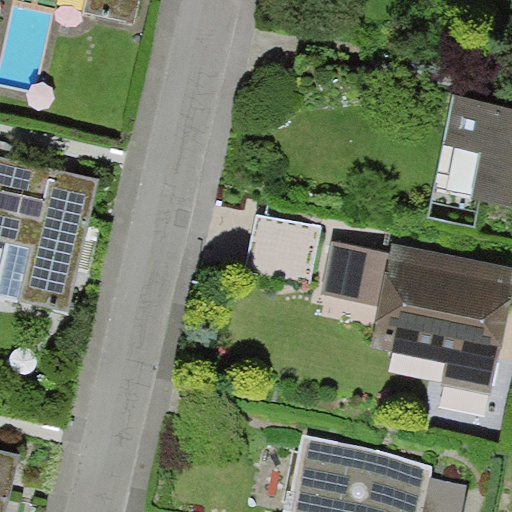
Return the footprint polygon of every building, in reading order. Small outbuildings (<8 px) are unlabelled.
[(139,0),(83,0),(79,19),(133,31),(139,0)] [(511,103),(448,89),(436,143),(475,152),(465,197),(511,206),(511,103)] [(94,175),(0,154),(0,243),(25,249),(13,303),(64,314),(94,175)] [(322,224),(252,210),(241,266),(315,282),(314,288),(371,300),(366,327),(450,344),(443,381),(489,390),(511,277),(511,261),(382,236),(379,250),(319,238),(322,224)] [(427,480),(297,452),(284,511),(464,511),(467,501),(424,492),(427,480)] [(0,511),(8,511),(20,458),(0,453),(0,511)]
